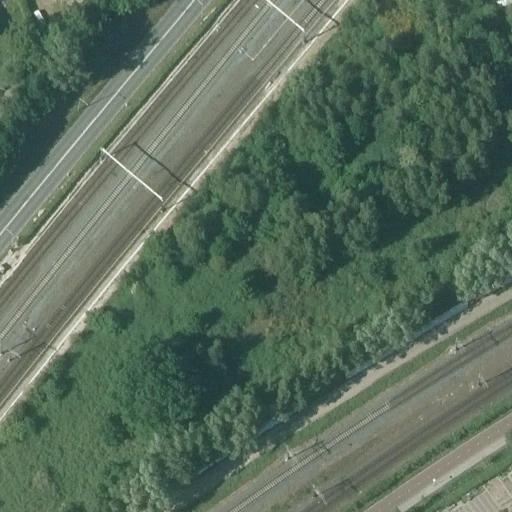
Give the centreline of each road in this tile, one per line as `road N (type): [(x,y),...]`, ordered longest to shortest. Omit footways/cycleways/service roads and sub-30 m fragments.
road 1 (secondary): [(0,237),(190,0)]
road 2 (track): [(295,296),(511,166)]
